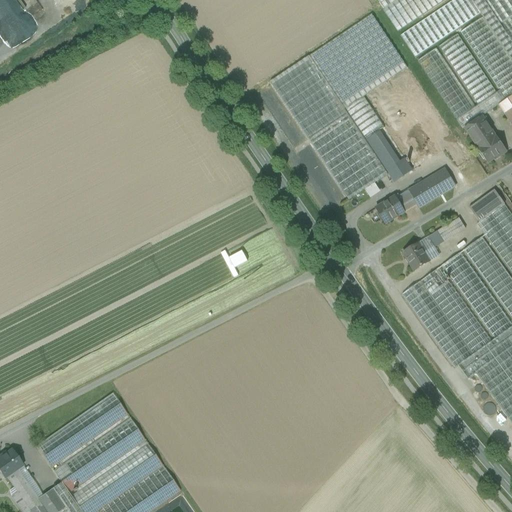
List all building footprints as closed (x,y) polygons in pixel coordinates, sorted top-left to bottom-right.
[(377,0),(384,10),(397,0),(377,0)] [(397,0),(384,10),(383,10),(398,33),(446,0),(397,0)] [(471,0),(453,0),(400,36),(415,58),(481,14),(471,0)] [(511,0),(483,0),(500,25),(511,16),(511,0)] [(372,15),(309,57),(386,171),(388,175),(394,183),(413,171),(408,164),(410,163),(408,161),(406,162),(405,160),(407,159),(367,97),(369,96),(415,169),(434,156),(388,84),(391,82),(437,154),(445,149),(457,167),(468,160),(372,15)] [(511,16),(500,25),(511,43),(511,16)] [(511,96),(511,61),(483,18),(460,33),(505,101),(511,96)] [(476,108),(436,49),(417,62),(462,129),(498,106),(503,102),(458,34),(438,47),(478,106),(476,108)] [(386,171),(309,57),(270,83),(349,201),(388,175),(386,171)] [(511,96),(505,101),(503,102),(498,106),(504,114),(511,108),(511,96)] [(489,122),(486,118),(483,118),(482,117),(476,121),(479,126),(468,133),(478,148),(478,149),(487,163),(498,156),(499,157),(506,152),(496,137),(495,137),(487,125),(489,122)] [(476,121),(465,129),(468,133),(479,126),(476,121)] [(444,171),(409,192),(416,205),(418,208),(454,187),(444,171)] [(494,191),(469,209),(479,223),(505,205),(494,191)] [(395,197),(376,209),(385,224),(405,212),(404,212),(416,205),(409,192),(396,199),(395,197)] [(511,215),(505,205),(479,223),(477,225),(511,273),(511,215)] [(459,219),(429,237),(436,248),(465,230),(459,219)] [(419,244),(431,262),(441,256),(436,248),(429,237),(419,244)] [(511,279),(482,237),(463,251),(511,319),(511,279)] [(419,244),(403,254),(415,272),(431,262),(419,244)] [(511,327),(511,324),(461,253),(442,266),(494,340),(511,327)] [(491,342),(439,269),(421,282),(473,355),(491,342)] [(473,355),(421,282),(402,295),(454,369),(458,366),(473,355)] [(473,355),(458,366),(468,380),(476,374),(511,424),(511,327),(494,340),(491,342),(473,355)] [(112,393),(35,446),(51,469),(128,416),(112,393)] [(130,419),(65,464),(80,486),(145,441),(130,419)] [(147,444),(71,497),(80,511),(97,511),(163,467),(147,444)] [(12,451),(2,458),(1,456),(0,457),(0,472),(5,479),(19,470),(22,467),(12,451)] [(80,486),(65,464),(53,472),(61,483),(68,494),(80,486)] [(38,499),(19,470),(7,478),(17,493),(11,497),(21,511),(30,511),(41,505),(38,499)] [(165,470),(103,511),(151,511),(180,492),(165,470)] [(68,494),(61,483),(52,489),(65,508),(66,508),(68,511),(80,511),(71,497),(68,494)] [(52,489),(38,499),(41,505),(30,511),(60,511),(65,508),(52,489)]
